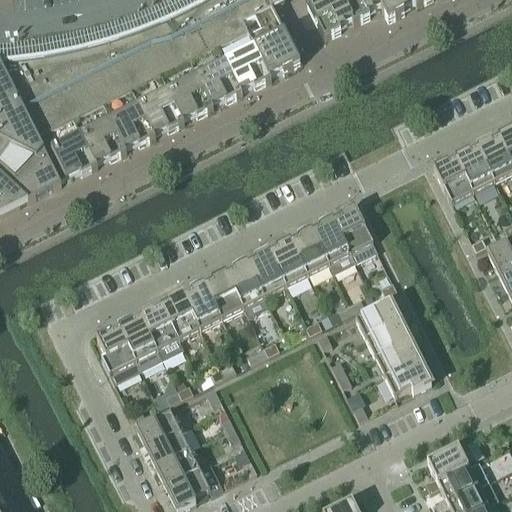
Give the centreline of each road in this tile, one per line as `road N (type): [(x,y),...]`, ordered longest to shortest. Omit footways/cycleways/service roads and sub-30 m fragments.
road 1 (residential): [(146,511),(57,335),(511,109)]
road 2 (residential): [(0,244),(489,0)]
road 3 (residential): [(364,470),(511,396)]
road 4 (residential): [(0,27),(73,18),(123,0)]
